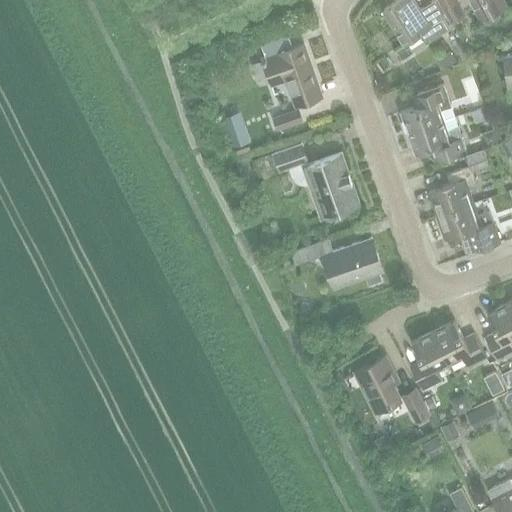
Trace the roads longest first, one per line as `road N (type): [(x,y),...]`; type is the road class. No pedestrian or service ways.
road 1 (residential): [(337,0),(334,23),(426,278),(444,286),(511,264)]
road 2 (unclassified): [(262,372),(331,511)]
